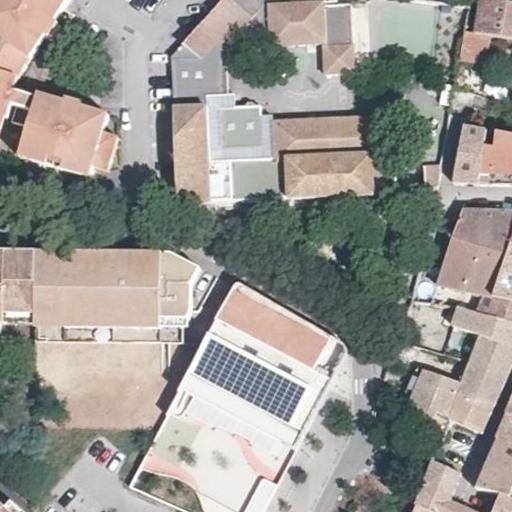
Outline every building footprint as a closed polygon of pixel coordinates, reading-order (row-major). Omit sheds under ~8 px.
[(7,0),(7,1),(2,10),(0,8),(0,151),(3,142),(0,140),(0,127),(3,118),(9,120),(14,122),(18,109),(23,111),(19,125),(31,129),(25,148),(37,151),(35,161),(53,167),(56,157),(67,160),(64,170),(81,176),(84,165),(96,168),(111,173),(121,137),(105,132),(110,115),(84,108),(85,103),(81,102),(69,99),(67,103),(41,96),(39,100),(23,95),(14,92),(18,80),(25,83),(51,41),(56,42),(59,36),(66,26),(62,24),(75,0),(7,0)] [(225,0),(171,57),(178,207),(395,197),(394,183),(393,161),(384,161),(381,122),(273,125),(272,119),(262,119),(261,108),(236,109),(235,96),(229,96),(219,97),(217,60),(208,60),(207,54),(215,47),(222,52),(243,29),(265,7),(267,49),(319,48),(321,81),(328,81),(327,56),(354,55),(352,10),(324,10),(323,5),(293,6),(292,0),(225,0)] [(511,42),(511,6),(484,4),(478,36),(477,38),(479,38),(511,42)] [(219,97),(229,96),(227,64),(239,49),(267,49),(265,7),(243,29),(222,52),(215,47),(207,54),(208,60),(217,60),(219,97)] [(474,66),(479,38),(477,38),(478,36),(466,34),(459,63),(474,66)] [(355,79),(354,55),(327,56),(328,81),(355,79)] [(24,89),(25,83),(18,80),(14,92),(23,95),(24,89)] [(0,140),(3,142),(9,120),(3,118),(0,127),(0,140)] [(463,123),(447,120),(439,161),(439,165),(438,169),(440,175),(440,184),(455,185),(463,130),(463,123)] [(496,135),(511,139),(511,125),(511,124),(498,122),(494,135),(496,135)] [(485,147),(486,133),(463,130),(455,185),(455,188),(465,188),(479,187),(485,147)] [(511,186),(511,138),(511,139),(496,135),(493,148),(485,147),(479,187),(499,187),(511,186)] [(22,157),(35,161),(37,151),(25,148),(22,157)] [(53,167),(64,170),(67,160),(56,157),(53,167)] [(93,179),(96,168),(84,165),(81,176),(93,179)] [(440,184),(440,175),(420,175),(421,196),(427,196),(431,195),(434,194),(437,192),(439,189),(440,186),(440,184)] [(128,199),(107,201),(108,213),(129,211),(128,199)] [(511,214),(493,215),(463,215),(439,289),(485,297),(493,298),(502,271),(510,246),(511,241),(511,214)] [(511,246),(510,246),(502,271),(511,273),(511,246)] [(39,307),(39,250),(8,250),(7,259),(0,258),(0,315),(3,316),(7,316),(8,307),(39,307)] [(70,251),(39,250),(39,307),(39,311),(65,312),(65,320),(65,322),(91,322),(92,315),(112,315),(132,316),(132,323),(160,324),(160,321),(160,313),(187,314),(190,308),(194,284),(203,269),(172,252),(165,252),(165,261),(148,261),(148,273),(131,273),(131,261),(70,260),(70,251)] [(107,251),(70,251),(70,260),(131,261),(148,261),(165,261),(165,252),(156,251),(121,251),(107,251)] [(148,261),(131,261),(131,273),(148,273),(148,261)] [(511,273),(502,271),(493,298),(511,301),(511,273)] [(485,297),(478,315),(511,323),(511,301),(493,298),(485,297)] [(242,300),(197,385),(297,438),(342,353),(242,300)] [(7,316),(38,316),(39,311),(39,307),(8,307),(7,316)] [(480,338),(471,364),(508,379),(511,370),(511,323),(478,315),(461,309),(453,329),(480,338)] [(65,312),(39,311),(38,316),(38,319),(65,320),(65,312)] [(160,313),(160,321),(181,322),(186,322),(187,314),(160,313)] [(112,315),(92,315),(91,322),(112,323),(112,315)] [(132,316),(112,315),(112,323),(132,323),(132,316)] [(181,322),(160,321),(160,324),(159,337),(180,338),(181,322)] [(419,371),(403,400),(421,416),(446,434),(451,421),(461,395),(496,410),(503,392),(508,379),(471,364),(464,384),(419,371)] [(490,425),(496,410),(461,395),(451,421),(485,436),(490,425)] [(511,411),(508,421),(499,443),(511,446),(511,411)] [(477,491),(502,499),(511,502),(511,446),(499,443),(482,478),(477,491)] [(463,476),(435,463),(426,486),(453,495),(458,485),(463,476)] [(453,495),(426,486),(415,511),(443,511),(449,503),(451,499),(453,495)] [(13,497),(6,505),(13,511),(26,511),(29,510),(13,497)] [(495,511),(511,511),(511,502),(502,499),(495,511)] [(0,511),(13,511),(6,505),(0,500),(0,511)] [(450,511),(454,506),(449,503),(443,511),(450,511)]
